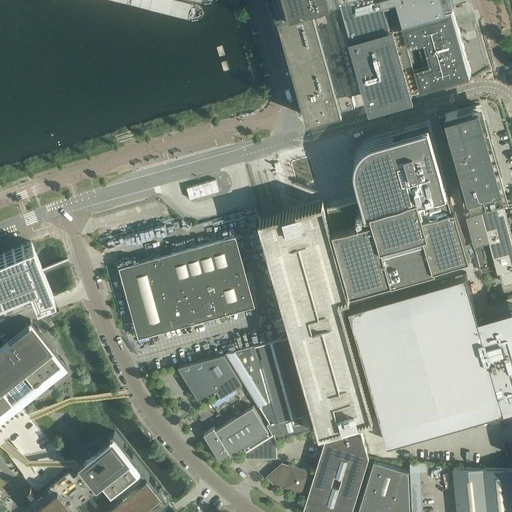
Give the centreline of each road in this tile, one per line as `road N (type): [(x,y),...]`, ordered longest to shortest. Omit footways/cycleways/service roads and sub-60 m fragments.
road 1 (unclassified): [(253,511),(205,473),(146,406),(99,306),(65,205)]
road 2 (residential): [(501,90),(476,87),(292,139)]
road 3 (unclassified): [(254,0),(292,139)]
road 4 (residential): [(292,139),(166,177)]
